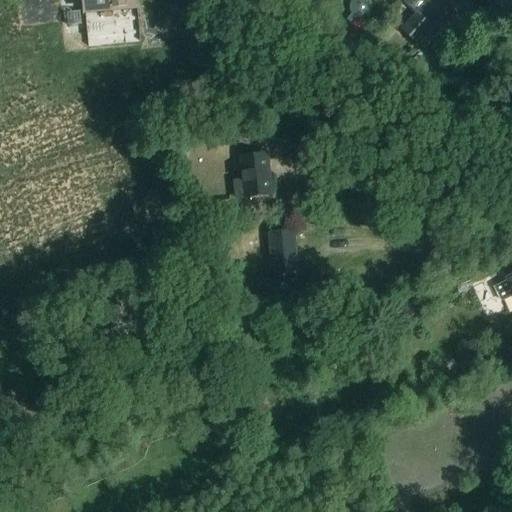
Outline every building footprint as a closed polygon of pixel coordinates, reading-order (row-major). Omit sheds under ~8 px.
[(82,0),(84,19),(138,14),(137,8),(136,0),(82,0)] [(404,0),(402,3),(409,10),(420,0),(404,0)] [(424,51),(435,40),(428,33),(433,28),(441,36),(450,28),(429,6),(417,17),(415,16),(400,31),(414,44),(415,42),(424,51)] [(244,182),(234,183),(236,201),(271,198),(268,159),(242,161),(244,182)] [(219,217),(237,217),(237,204),(219,205),(219,203),(197,204),(197,218),(219,217)] [(243,231),(243,226),(234,225),(234,222),(226,222),(225,230),(243,231)] [(294,235),(269,237),(272,274),(297,272),(294,235)] [(511,277),(507,280),(508,283),(495,289),(502,303),(511,298),(511,277)]
